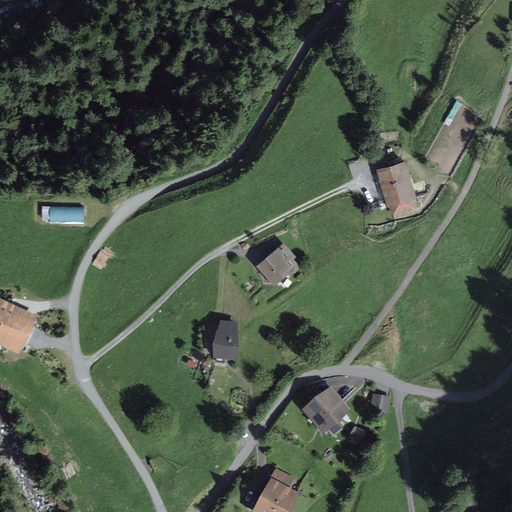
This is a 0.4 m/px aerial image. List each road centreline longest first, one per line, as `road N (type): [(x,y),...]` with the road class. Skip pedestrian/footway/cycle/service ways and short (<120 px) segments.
road 1 (unclassified): [(162,511),(81,373),(75,322),(83,273),(103,234),(142,196),(242,148),(305,46),(346,0)]
road 2 (unclassified): [(203,511),(302,380),(350,369),(466,397),(511,369)]
